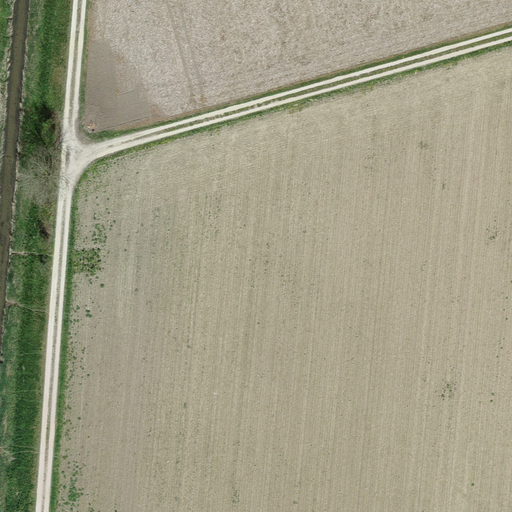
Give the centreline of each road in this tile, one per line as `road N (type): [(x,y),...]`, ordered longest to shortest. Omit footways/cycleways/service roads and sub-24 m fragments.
road 1 (track): [(80,0),(42,511)]
road 2 (track): [(67,157),(511,33)]
